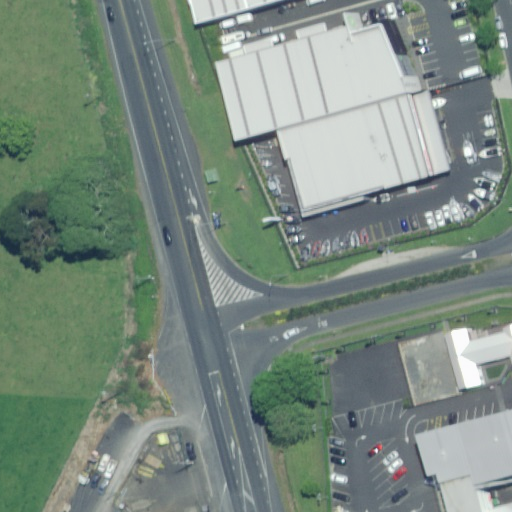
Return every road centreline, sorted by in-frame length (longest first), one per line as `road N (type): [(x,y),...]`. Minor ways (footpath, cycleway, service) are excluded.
road 1 (tertiary): [(511,277),(211,354)]
road 2 (secondary): [(159,154),(197,228),(226,258),(260,281),(323,289)]
road 3 (tertiary): [(323,289),(511,245)]
road 4 (secondary): [(203,317),(159,154)]
road 5 (secondary): [(252,511),(211,354)]
road 6 (secondary): [(159,154),(118,0)]
road 7 (tertiary): [(203,317),(323,289)]
